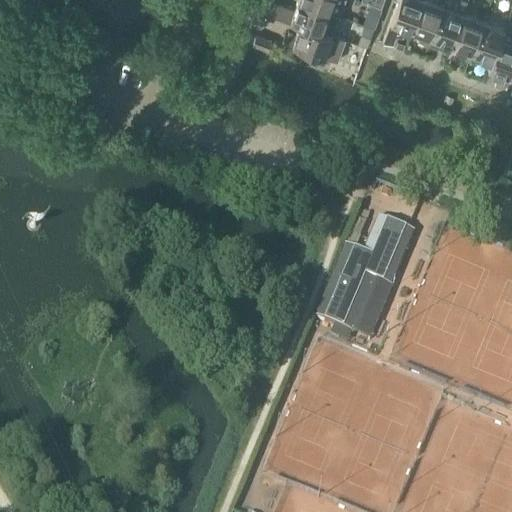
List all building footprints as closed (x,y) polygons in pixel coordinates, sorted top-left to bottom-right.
[(269,0),(265,0),(262,10),(299,23),(299,22),(332,33),(340,13),(303,0),(296,0),(293,9),(269,0)] [(303,0),(340,13),(344,0),(303,0)] [(419,0),(397,0),(382,39),(391,42),(396,30),(397,31),(400,23),(410,27),(419,0)] [(419,0),(410,27),(421,31),(418,39),(428,42),(442,4),(431,0),(419,0)] [(465,0),(443,0),(442,4),(428,42),(433,44),(436,36),(450,42),(462,11),(465,0)] [(370,4),(362,23),(374,28),(381,8),(370,4)] [(471,49),(482,19),(462,11),(450,42),(461,46),(459,54),(468,57),(471,49)] [(471,49),(468,57),(475,60),(477,52),(491,57),(494,49),(499,36),(501,36),(504,27),(502,26),(482,19),(471,49)] [(332,33),(299,22),(299,23),(295,32),(288,30),(284,40),(335,60),(344,37),(332,33)] [(373,28),(364,24),(357,44),(366,47),(373,28)] [(511,68),(511,28),(505,26),(504,27),(501,36),(499,36),(494,49),(491,57),(488,66),(498,70),(495,79),(507,83),(511,68)] [(267,48),(270,39),(255,33),(252,42),(267,48)] [(343,249),(314,321),(350,336),(372,284),(380,287),(388,269),(397,273),(412,236),(376,221),(362,257),(343,249)]
